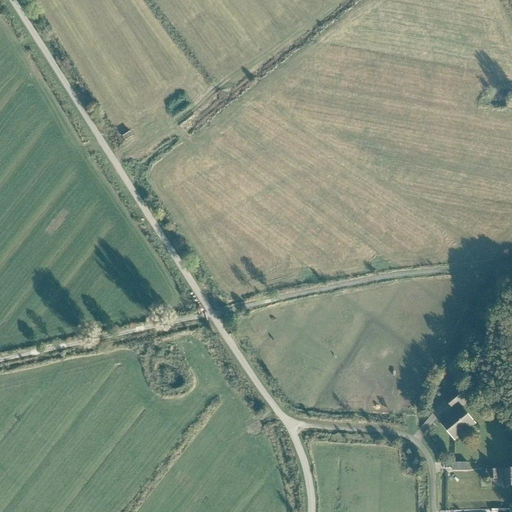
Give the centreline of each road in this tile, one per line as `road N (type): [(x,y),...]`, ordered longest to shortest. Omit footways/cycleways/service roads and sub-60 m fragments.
road 1 (residential): [(435,511),(434,469),(419,445),(290,418),(196,288)]
road 2 (track): [(196,288),(8,0)]
